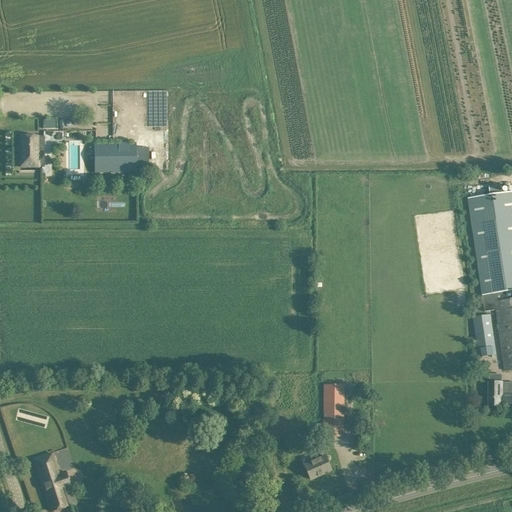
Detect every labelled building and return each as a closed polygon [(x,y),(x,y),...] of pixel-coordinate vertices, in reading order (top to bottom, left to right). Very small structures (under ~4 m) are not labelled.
[(42,117),(43,127),(55,127),(54,117),(42,117)] [(20,136),(20,167),(20,171),(38,171),(38,167),(45,167),(45,166),(44,166),(43,137),(44,137),(44,136),(37,136),(37,134),(31,134),(31,136),(27,136),(27,134),(21,134),(21,136),(20,136)] [(95,144),(95,172),(107,172),(137,172),(136,143),(95,144)] [(501,184),(489,186),(491,195),(502,193),(501,184)] [(482,295),(506,292),(511,291),(511,191),(502,193),(491,195),(468,198),(482,295)] [(482,295),(485,312),(497,310),(505,371),(511,369),(511,298),(507,299),(506,292),(482,295)] [(474,317),(480,357),(496,354),(491,315),(474,317)] [(489,406),(500,406),(500,403),(511,402),(511,393),(502,393),(502,376),(489,376),(489,406)] [(324,437),(343,437),(344,384),(324,384),(324,437)] [(50,449),(48,441),(42,443),(44,451),(50,449)] [(34,459),(51,511),(69,506),(63,489),(71,486),(66,472),(58,474),(51,453),(34,459)] [(304,465),(306,471),(310,480),(330,471),(326,462),(324,456),(304,465)]
